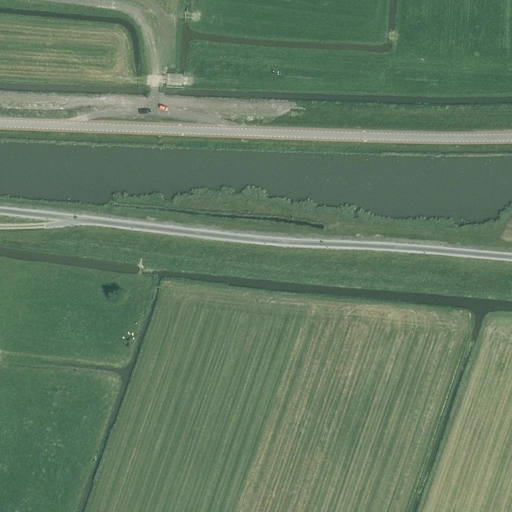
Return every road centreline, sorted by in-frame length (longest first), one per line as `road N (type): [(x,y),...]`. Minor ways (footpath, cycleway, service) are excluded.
road 1 (unclassified): [(0,211),(511,257)]
road 2 (secondary): [(0,123),(511,138)]
road 3 (track): [(245,133),(154,112),(73,126)]
